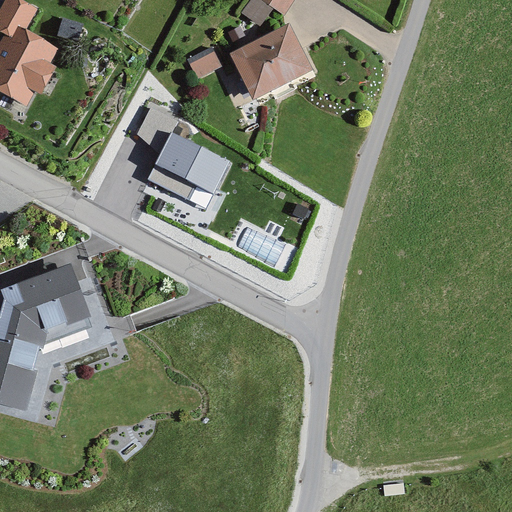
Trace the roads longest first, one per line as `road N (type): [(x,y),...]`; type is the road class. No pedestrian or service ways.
road 1 (residential): [(326,333),(0,159)]
road 2 (unclassified): [(326,333),(354,201),(421,0)]
road 3 (unclassified): [(304,511),(326,333)]
